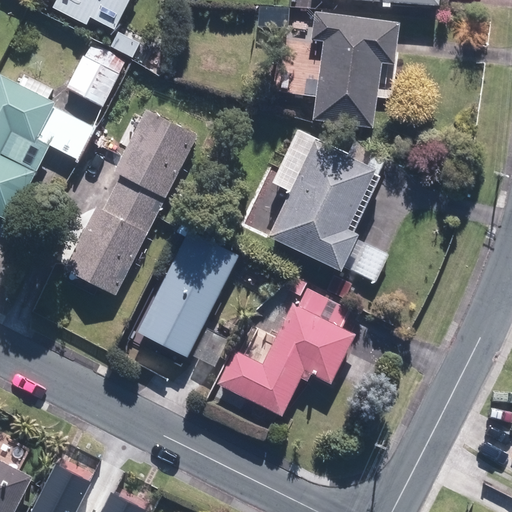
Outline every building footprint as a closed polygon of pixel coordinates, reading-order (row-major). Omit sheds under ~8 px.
[(55,0),(58,1),(54,9),(86,25),(90,18),(115,31),(130,0),(55,0)] [(398,25),(317,13),(308,73),(320,74),(313,118),(372,127),(381,63),(392,64),(398,25)] [(104,108),(120,74),(82,56),(66,90),(104,108)] [(57,104),(0,75),(0,216),(10,222),(49,145),(77,160),(93,128),(55,109),(57,104)] [(67,269),(116,294),(197,138),(148,112),(117,173),(121,175),(103,210),(98,207),(67,269)] [(318,142),(270,237),(340,271),(343,266),(374,281),(387,255),(356,239),(358,236),(347,230),(377,171),(318,142)] [(138,334),(188,358),(238,257),(189,232),(138,334)] [(218,385),(282,416),(305,369),(332,382),(355,335),(341,328),(349,312),(309,293),(301,309),(292,305),(263,364),(235,350),(218,385)] [(0,511),(13,511),(31,477),(0,461),(0,511)] [(31,511),(75,511),(91,483),(56,465),(31,511)] [(100,511),(144,511),(145,511),(110,494),(100,511)]
